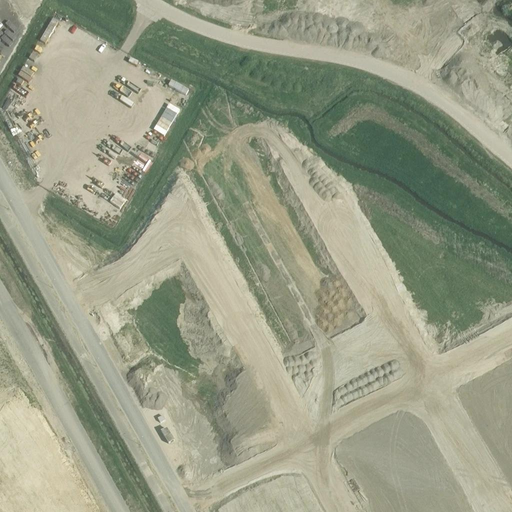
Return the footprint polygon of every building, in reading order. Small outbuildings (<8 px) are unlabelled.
[(426,0),(439,13),(452,0),(426,0)] [(289,6),(287,21),(316,24),(318,10),(289,6)] [(320,12),(318,29),(341,33),(344,9),(328,7),(327,13),(320,12)] [(405,8),(396,16),(407,29),(416,22),(405,8)] [(465,64),(506,104),(511,97),(511,49),(495,33),(465,64)]
